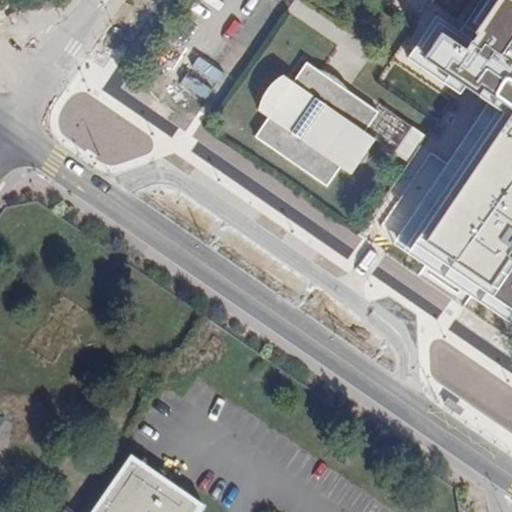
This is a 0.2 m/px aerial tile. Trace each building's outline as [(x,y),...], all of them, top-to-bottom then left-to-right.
[(458,88),(436,120),(418,146),(406,164),(433,183),(488,220),(511,236),(511,9),(480,56),(464,45),(442,77),(458,88)] [(264,121),(249,142),(311,185),(325,165),(336,173),(342,162),(351,162),(356,155),(352,149),(360,138),(349,131),(363,111),(302,68),(288,88),(276,79),(265,88),(260,96),(255,104),(252,113),(264,121)] [(405,137),(418,146),(436,120),(423,111),(405,137)] [(480,232),(488,220),(433,183),(425,194),(480,232)] [(201,511),(204,509),(132,459),(94,511),(201,511)]
